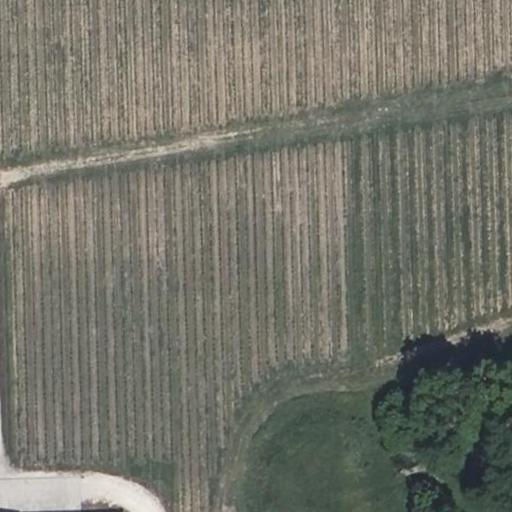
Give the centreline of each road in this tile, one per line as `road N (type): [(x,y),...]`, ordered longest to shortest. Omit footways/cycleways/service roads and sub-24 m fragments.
road 1 (track): [(0,176),(511,96)]
road 2 (track): [(511,323),(295,381),(244,427),(232,492)]
road 3 (track): [(0,335),(4,491)]
